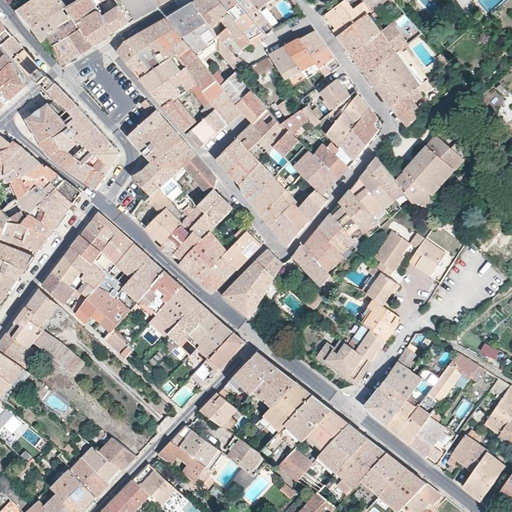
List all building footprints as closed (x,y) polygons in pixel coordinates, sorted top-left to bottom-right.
[(67,8),(62,0),(32,0),(18,10),(34,28),(67,8)] [(97,6),(92,0),(80,0),(67,8),(75,19),(94,46),(116,32),(114,29),(105,16),(97,6)] [(120,0),(135,20),(162,4),(159,0),(120,0)] [(232,13),(222,0),(198,0),(194,2),(212,28),(223,20),(232,13)] [(249,13),(238,0),(222,0),(232,13),(247,32),(253,43),(260,39),(266,36),(249,13)] [(255,3),(252,0),(238,0),(247,10),(255,3)] [(271,0),(252,0),(255,3),(259,9),(271,0)] [(338,37),(386,0),(344,0),(341,3),(322,16),(338,37)] [(379,28),(403,9),(395,0),(394,1),(393,0),(386,0),(338,37),(352,55),(382,32),(382,31),(379,28)] [(216,34),(194,2),(169,17),(198,53),(219,38),(216,34)] [(259,9),(255,3),(247,10),(249,13),(266,36),(276,31),(259,9)] [(105,16),(114,29),(122,24),(120,21),(127,16),(120,6),(105,16)] [(75,19),(67,8),(34,28),(44,42),(51,51),(53,50),(64,65),(80,55),(61,27),(75,19)] [(247,32),(232,13),(223,20),(227,26),(216,34),(219,38),(218,49),(219,50),(230,63),(236,58),(221,42),(233,34),(243,49),(253,43),(247,32)] [(94,46),(75,19),(61,27),(80,55),(94,46)] [(228,125),(242,113),(243,112),(228,94),(217,80),(214,76),(203,62),(197,55),(185,42),(167,19),(127,42),(152,71),(177,55),(187,68),(198,84),(216,109),(228,125)] [(8,30),(0,20),(0,36),(0,37),(8,30)] [(408,45),(392,24),(382,31),(382,32),(352,55),(368,76),(407,46),(408,45)] [(0,39),(4,44),(14,36),(8,30),(0,37),(0,36),(0,39)] [(327,47),(315,31),(300,39),(313,57),(327,47)] [(43,69),(26,50),(14,36),(4,44),(34,79),(43,69)] [(218,49),(219,38),(198,53),(199,54),(198,55),(197,55),(203,62),(219,50),(218,49)] [(313,57),(300,39),(286,46),(307,76),(321,69),(318,64),(313,57)] [(152,71),(127,42),(119,53),(140,79),(152,71)] [(307,76),(286,46),(271,55),(270,55),(292,87),(308,78),(307,76)] [(392,107),(421,86),(410,71),(417,66),(406,50),(409,48),(407,46),(368,76),(392,107)] [(327,47),(313,57),(318,64),(321,69),(326,76),(341,66),(327,47)] [(449,62),(441,54),(436,59),(444,67),(449,62)] [(152,93),(187,68),(177,55),(152,71),(140,79),(152,93)] [(0,87),(1,89),(19,74),(11,63),(6,56),(0,61),(0,87)] [(259,75),(274,68),(269,56),(253,63),(259,75)] [(428,80),(417,66),(410,71),(421,86),(428,80)] [(178,98),(192,88),(198,84),(187,68),(152,93),(164,107),(178,98)] [(53,80),(43,69),(34,79),(44,89),(45,88),(46,87),(53,80)] [(268,109),(252,91),(237,71),(227,81),(222,75),(217,80),(228,94),(243,112),(242,113),(253,123),(254,124),(268,109)] [(222,75),(218,72),(214,76),(217,80),(222,75)] [(11,100),(26,86),(19,74),(1,89),(11,100)] [(352,96),(338,79),(332,84),(321,93),(326,99),(335,110),(352,96)] [(78,105),(57,84),(53,80),(46,87),(68,110),(71,112),(78,105)] [(424,114),(414,103),(423,97),(421,93),(424,91),(424,92),(432,86),(428,80),(421,86),(392,107),(409,127),(424,114)] [(216,109),(198,84),(192,88),(206,108),(202,111),(207,117),(216,110),(216,109)] [(68,110),(46,87),(45,88),(44,89),(55,100),(66,112),(68,110)] [(11,100),(1,89),(0,90),(0,97),(7,103),(11,100)] [(352,132),(371,109),(357,92),(356,92),(352,96),(335,110),(331,112),(326,117),(335,124),(327,134),(340,147),(352,132)] [(155,107),(148,98),(141,103),(149,112),(155,107)] [(198,121),(178,98),(164,107),(186,132),(198,121)] [(335,110),(326,99),(323,102),(331,112),(335,110)] [(61,116),(50,104),(48,105),(28,120),(31,124),(41,142),(42,143),(54,135),(56,138),(67,131),(71,127),(69,124),(67,123),(61,116)] [(70,152),(97,126),(78,105),(71,112),(68,110),(66,112),(65,113),(71,119),(67,123),(69,124),(71,127),(67,131),(56,138),(61,147),(70,152)] [(326,117),(317,107),(312,112),(307,106),(306,107),(301,111),(310,119),(315,125),(316,125),(316,126),(326,117)] [(216,109),(216,110),(207,117),(187,134),(199,147),(202,147),(228,125),(216,109)] [(250,151),(279,122),(268,109),(254,124),(253,123),(239,138),(217,159),(229,172),(250,151)] [(368,145),(379,130),(381,127),(381,124),(380,121),(377,117),(371,109),(352,132),(368,145)] [(137,145),(166,119),(158,110),(141,125),(138,123),(127,132),(126,133),(137,145)] [(310,119),(301,111),(281,124),(288,133),(290,131),(293,134),(305,124),(310,119)] [(184,141),(166,119),(137,145),(153,162),(154,162),(184,141)] [(315,125),(310,119),(305,124),(309,130),(315,125)] [(262,163),(275,148),(288,133),(281,124),(279,122),(250,151),(229,172),(242,185),(262,163)] [(97,155),(112,142),(97,126),(70,152),(78,157),(88,164),(97,155)] [(294,147),(299,141),(293,134),(290,131),(288,133),(275,148),(284,157),(290,151),(294,147)] [(356,160),(368,145),(352,132),(340,147),(339,149),(333,142),(329,147),(317,158),(338,179),(356,160)] [(70,152),(61,147),(56,138),(54,135),(42,143),(46,150),(48,153),(50,156),(53,158),(59,163),(69,170),(78,157),(70,152)] [(397,181),(406,193),(414,203),(424,206),(465,160),(471,153),(458,141),(452,148),(437,135),(397,181)] [(1,152),(15,145),(13,143),(2,136),(0,137),(0,162),(5,160),(1,152)] [(13,159),(24,148),(14,141),(13,143),(15,145),(1,152),(5,160),(7,164),(13,159)] [(173,177),(185,166),(197,155),(184,141),(154,162),(153,162),(145,170),(134,177),(153,195),(162,187),(174,204),(186,220),(198,207),(173,177)] [(311,152),(299,141),(294,147),(299,153),(296,156),(290,151),(284,157),(289,162),(295,168),(311,152)] [(108,176),(122,153),(112,142),(97,155),(88,164),(94,168),(108,176)] [(317,158),(329,147),(326,143),(314,155),(317,158)] [(7,176),(33,156),(24,148),(13,159),(7,164),(5,160),(0,162),(0,183),(0,184),(10,183),(7,176)] [(314,155),(311,152),(295,168),(302,175),(317,190),(311,197),(322,207),(328,200),(323,195),(338,179),(317,158),(314,155)] [(218,179),(197,155),(185,166),(210,195),(215,189),(215,190),(218,179)] [(13,181),(42,164),(33,156),(7,176),(10,183),(13,181)] [(397,181),(378,156),(370,167),(395,201),(406,193),(397,181)] [(94,168),(88,164),(78,157),(69,170),(85,182),(94,168)] [(252,202),(275,177),(262,163),(242,185),(245,193),(252,202)] [(46,190),(60,175),(50,167),(42,164),(13,181),(20,197),(28,192),(31,191),(40,184),(46,190)] [(395,201),(370,167),(361,178),(384,209),(395,201)] [(108,176),(94,168),(85,182),(97,190),(108,176)] [(52,196),(67,180),(60,175),(46,190),(52,196)] [(284,194),(288,190),(275,177),(252,202),(264,217),(284,194)] [(384,209),(361,178),(351,190),(374,218),(385,210),(384,209)] [(60,223),(83,193),(67,180),(52,196),(46,190),(40,184),(31,191),(28,192),(41,206),(60,223)] [(174,204),(162,187),(153,195),(146,203),(146,204),(150,208),(153,205),(161,215),(167,209),(169,210),(174,204)] [(223,197),(215,190),(215,189),(210,195),(198,207),(186,220),(184,221),(192,229),(223,197)] [(311,220),(300,208),(302,206),(288,190),(284,194),(293,205),(271,227),(287,246),(287,247),(288,247),(289,246),(311,220)] [(379,224),(374,218),(351,190),(341,203),(365,233),(379,224)] [(21,224),(31,227),(51,236),(60,223),(41,206),(28,192),(20,197),(15,201),(22,211),(11,218),(10,222),(21,224)] [(271,227),(293,205),(284,194),(264,217),(271,227)] [(234,208),(223,197),(192,229),(195,231),(204,239),(215,228),(234,208)] [(311,221),(322,207),(311,197),(302,206),(300,208),(311,220),(311,221)] [(365,233),(341,203),(332,214),(356,241),(365,233)] [(181,225),(184,221),(186,220),(174,204),(169,210),(167,209),(161,215),(147,228),(164,244),(165,244),(181,225)] [(11,218),(3,210),(0,213),(0,214),(10,222),(11,218)] [(135,244),(100,213),(89,228),(109,244),(103,251),(94,263),(109,275),(110,274),(110,273),(135,244)] [(0,225),(7,230),(10,222),(0,214),(0,225)] [(356,241),(332,214),(319,229),(342,254),(349,248),(356,241)] [(440,230),(445,223),(440,218),(434,227),(440,230)] [(13,243),(21,224),(10,222),(7,230),(2,238),(13,243)] [(51,236),(31,227),(21,224),(13,243),(39,252),(51,236)] [(175,253),(192,234),(181,225),(165,244),(164,244),(161,247),(172,257),(175,253)] [(237,270),(262,244),(244,226),(236,235),(241,240),(232,248),(224,257),(237,270)] [(103,251),(109,244),(89,228),(74,248),(94,264),(94,263),(103,251)] [(224,257),(232,248),(228,243),(215,228),(204,239),(197,247),(184,261),(181,265),(180,265),(201,281),(224,257)] [(342,254),(319,229),(305,247),(329,272),(344,257),(342,254)] [(204,239),(195,231),(192,234),(175,253),(184,261),(197,247),(204,239)] [(403,255),(411,244),(411,243),(410,243),(393,231),(375,257),(382,262),(377,268),(389,277),(394,270),(395,271),(405,257),(403,255)] [(425,239),(417,233),(410,243),(411,243),(411,244),(418,249),(425,239)] [(465,245),(468,240),(461,234),(457,239),(465,245)] [(232,248),(241,240),(236,235),(228,243),(232,248)] [(431,276),(447,254),(425,239),(418,249),(409,262),(410,262),(416,266),(431,276)] [(0,258),(26,269),(35,257),(21,251),(12,247),(6,245),(0,243),(0,258)] [(126,287),(150,258),(135,244),(110,273),(126,287)] [(329,272),(305,247),(303,244),(293,256),(294,256),(294,257),(322,287),(332,275),(329,272)] [(98,288),(109,275),(94,263),(94,264),(74,248),(66,257),(74,264),(86,274),(82,279),(84,280),(77,289),(89,298),(97,287),(98,288)] [(354,252),(349,248),(342,254),(344,257),(346,259),(354,252)] [(284,264),(270,249),(258,261),(275,278),(284,264)] [(184,261),(175,253),(172,257),(181,265),(184,261)] [(362,258),(354,253),(348,262),(339,275),(341,276),(356,267),(362,258)] [(82,279),(86,274),(74,264),(66,257),(55,272),(77,289),(84,280),(82,279)] [(224,257),(201,281),(213,291),(214,292),(215,292),(216,292),(217,291),(237,270),(224,257)] [(26,269),(0,258),(0,271),(3,272),(19,279),(26,269)] [(141,300),(166,272),(150,258),(126,287),(117,297),(132,310),(141,300)] [(251,319),(275,278),(258,261),(245,274),(224,296),(251,319)] [(389,277),(377,268),(373,266),(369,272),(373,275),(362,291),(375,299),(380,303),(384,305),(388,299),(399,284),(389,277)] [(8,295),(19,279),(3,272),(0,279),(0,278),(0,300),(3,302),(8,295)] [(77,289),(55,272),(44,286),(65,304),(72,295),(77,289)] [(157,315),(183,288),(166,272),(141,300),(157,315)] [(109,275),(98,288),(112,293),(117,297),(126,287),(110,273),(110,274),(109,275)] [(332,275),(322,287),(328,293),(338,281),(332,275)] [(112,293),(98,288),(97,287),(89,298),(77,314),(105,340),(116,328),(132,310),(117,297),(112,293)] [(173,330),(200,303),(183,288),(157,315),(173,330)] [(41,329),(59,304),(41,289),(19,319),(38,333),(41,329)] [(77,314),(89,298),(77,289),(72,295),(78,300),(71,309),(77,314)] [(365,324),(380,303),(375,299),(360,321),(365,324)] [(398,306),(388,299),(384,305),(394,313),(398,306)] [(188,338),(211,313),(200,303),(173,330),(169,334),(190,356),(198,347),(188,338)] [(394,313),(384,305),(380,303),(365,324),(366,325),(367,326),(372,329),(387,340),(398,324),(400,317),(394,313)] [(45,331),(62,307),(59,304),(41,329),(44,331),(45,331)] [(198,347),(222,323),(211,313),(188,338),(198,347)] [(34,343),(44,331),(41,329),(38,333),(19,319),(8,333),(30,349),(32,347),(34,343)] [(211,358),(235,333),(222,323),(190,356),(185,361),(192,368),(205,354),(210,358),(211,358)] [(357,351),(372,329),(367,326),(366,325),(351,347),(357,351)] [(109,344),(119,332),(116,328),(105,340),(109,344)] [(387,340),(372,329),(357,351),(372,361),(387,340)] [(50,356),(61,342),(45,331),(44,331),(34,343),(50,356)] [(131,343),(119,332),(109,344),(120,354),(130,344),(131,343)] [(32,347),(30,349),(8,333),(0,344),(0,349),(26,368),(38,352),(32,347)] [(209,382),(247,343),(235,333),(211,358),(210,358),(197,372),(209,382)] [(355,341),(347,335),(343,341),(351,347),(355,341)] [(356,384),(372,361),(357,351),(351,347),(343,341),(341,340),(335,348),(327,342),(317,357),(339,372),(341,370),(344,372),(343,374),(342,374),(356,384)] [(86,363),(61,342),(50,356),(75,376),(86,363)] [(126,358),(135,348),(130,344),(120,354),(126,358)] [(418,355),(407,347),(389,376),(381,387),(380,388),(393,398),(413,372),(408,369),(418,355)] [(137,368),(146,359),(135,348),(126,358),(137,368)] [(26,368),(0,349),(0,372),(13,383),(26,368)] [(256,390),(278,367),(259,352),(234,377),(248,391),(252,394),(256,390)] [(441,403),(462,374),(470,380),(471,378),(480,366),(458,352),(434,386),(431,391),(429,393),(428,394),(441,403)] [(477,382),(486,369),(480,366),(471,378),(477,382)] [(273,408),(298,382),(278,367),(256,390),(262,397),(261,399),(263,401),(265,399),(273,408)] [(20,388),(33,373),(26,368),(13,383),(20,388)] [(13,383),(0,372),(0,398),(0,399),(13,383)] [(209,382),(197,372),(193,376),(204,387),(209,382)] [(423,378),(413,372),(393,398),(394,398),(397,397),(405,403),(407,400),(412,393),(419,383),(423,378)] [(248,391),(234,377),(230,381),(243,392),(248,391)] [(511,385),(499,378),(493,386),(505,394),(511,385)] [(287,425),(315,396),(298,382),(273,408),(265,416),(281,431),(287,425)] [(6,405),(20,388),(13,383),(0,399),(4,402),(3,402),(6,405)] [(511,417),(511,385),(505,394),(494,410),(510,420),(511,418),(511,417)] [(380,388),(365,407),(388,426),(405,403),(397,397),(394,398),(393,398),(380,388)] [(217,401),(222,396),(219,393),(214,398),(217,401)] [(418,408),(423,401),(412,393),(407,400),(418,408)] [(418,408),(399,435),(411,445),(430,417),(435,411),(441,403),(428,394),(423,401),(418,408)] [(232,416),(238,409),(222,396),(217,401),(214,398),(201,411),(222,426),(232,416)] [(309,436),(333,410),(315,396),(287,425),(304,441),(306,439),(309,436)] [(4,402),(0,399),(0,398),(0,431),(17,414),(6,405),(3,402),(4,402)] [(399,435),(418,408),(407,400),(405,403),(388,426),(399,435)] [(325,452),(352,424),(333,410),(309,436),(325,452)] [(510,420),(494,410),(485,424),(500,435),(510,420)] [(438,422),(443,417),(435,411),(430,417),(438,422)] [(228,431),(237,422),(232,416),(222,426),(228,431)] [(281,431),(265,416),(257,425),(263,430),(269,423),(279,433),(281,431)] [(437,466),(458,436),(438,422),(430,417),(411,445),(427,458),(437,466)] [(511,417),(511,418),(510,420),(500,435),(498,438),(511,447),(511,417)] [(339,473),(371,439),(352,424),(325,452),(322,455),(317,460),(335,476),(339,473)] [(304,441),(287,425),(281,431),(279,433),(261,452),(268,457),(285,440),(295,450),(296,449),(304,441)] [(211,470),(223,454),(223,453),(224,452),(187,426),(166,448),(190,465),(184,472),(197,481),(203,485),(213,471),(211,470)] [(269,458),(236,435),(224,452),(223,453),(223,454),(243,468),(255,477),(269,458)] [(465,464),(479,443),(466,435),(449,460),(457,466),(460,462),(465,464)] [(325,452),(309,436),(306,439),(322,455),(325,452)] [(137,456),(114,437),(101,452),(123,470),(137,456)] [(363,481),(389,453),(371,439),(339,473),(356,489),(358,486),(363,481)] [(474,471),(488,452),(489,450),(479,443),(465,464),(474,471)] [(101,452),(94,446),(83,458),(110,484),(123,470),(101,452)] [(174,462),(178,456),(166,448),(161,453),(174,462)] [(307,471),(313,464),(296,449),(295,450),(278,467),(298,482),(307,471)] [(33,459),(25,451),(20,456),(30,466),(34,463),(31,461),(33,459)] [(482,501),(507,466),(488,452),(474,471),(464,487),(482,501)] [(382,496),(408,468),(389,453),(363,481),(382,496)] [(110,484),(83,458),(72,469),(98,497),(110,484)] [(170,511),(185,496),(150,464),(135,480),(151,495),(168,511),(170,511)] [(241,493),(255,477),(243,468),(230,486),(241,493)] [(407,504),(428,484),(408,468),(382,496),(393,505),(401,511),(407,504)] [(82,511),(98,497),(72,469),(53,488),(59,493),(77,511),(82,511)] [(327,485),(307,471),(298,482),(315,495),(318,491),(320,492),(327,485)] [(356,489),(339,473),(335,476),(327,485),(344,502),(356,489)] [(511,500),(511,475),(501,492),(511,500)] [(51,511),(46,506),(41,501),(33,508),(4,476),(0,479),(0,485),(4,490),(13,500),(24,511),(51,511)] [(135,480),(104,511),(134,511),(136,510),(143,503),(151,495),(135,480)] [(382,496),(363,481),(358,486),(376,501),(382,496)] [(285,484),(280,489),(291,499),(296,494),(285,484)] [(443,496),(428,484),(407,504),(415,511),(431,511),(429,510),(427,508),(432,503),(434,506),(443,496)] [(0,511),(13,500),(4,490),(0,494),(0,497),(2,499),(0,500),(0,511)] [(332,511),(337,506),(320,492),(318,491),(315,495),(299,511),(332,511)] [(51,501),(43,493),(38,498),(41,501),(46,506),(51,501)] [(77,511),(59,493),(51,501),(46,506),(51,511),(77,511)] [(393,505),(382,496),(376,501),(376,502),(388,511),(393,505)] [(24,511),(13,500),(0,511),(24,511)] [(138,511),(141,511),(147,506),(143,503),(136,510),(138,511)]
